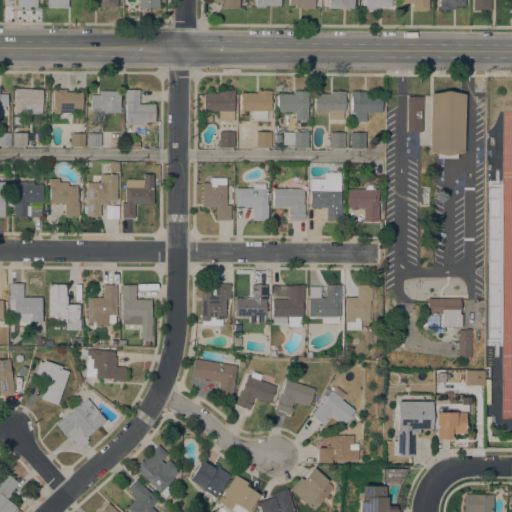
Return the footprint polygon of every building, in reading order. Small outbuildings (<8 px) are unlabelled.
[(67,0),(67,8),(47,7),(47,0),(67,0)] [(157,7),(157,0),(137,0),(137,8),(157,7)] [(238,0),(238,2),(238,8),(221,8),(221,1),(212,1),(212,0),(238,0)] [(313,0),(313,8),(295,8),(295,5),(288,5),(288,0),(313,0)] [(353,0),(353,8),(328,8),(328,0),(353,0)] [(390,0),(390,7),(375,6),(375,9),(363,8),(363,0),(390,0)] [(428,0),(428,10),(412,10),(412,3),(402,3),(402,0),(428,0)] [(464,0),(464,5),(455,5),(455,9),(438,9),(438,0),(464,0)] [(472,10),(472,0),(490,0),(490,10),(472,10)] [(23,114),(23,112),(14,112),(14,89),(41,89),(41,114),(23,114)] [(81,92),(81,110),(72,110),(72,112),(58,112),(58,114),(53,114),(53,111),(52,111),(52,89),(66,89),(66,92),(81,92)] [(138,89),(138,104),(154,104),(154,121),(145,121),(145,125),(131,125),(131,123),(125,123),(125,89),(138,89)] [(219,93),(219,90),(234,91),(234,95),(233,95),(233,121),(218,121),(218,111),(203,111),(203,93),(219,93)] [(256,93),(256,90),(271,90),(271,95),(270,95),(270,110),(266,110),(266,119),(252,119),(252,110),(240,110),(240,93),(256,93)] [(119,91),(119,112),(103,112),(103,119),(92,119),(92,112),(90,112),(90,95),(99,95),(99,91),(119,91)] [(293,94),(293,91),(307,91),(307,119),(295,119),(295,111),(277,111),(277,94),(293,94)] [(330,93),(330,91),(345,91),(345,95),(344,95),(344,111),(342,111),(342,119),(328,120),(328,111),(314,111),(314,93),(330,93)] [(365,91),(365,95),(381,95),(381,112),(366,112),(366,121),(354,121),(354,112),(351,112),(351,108),(350,108),(350,106),(351,106),(351,104),(349,104),(349,101),(351,101),(351,100),(350,100),(350,97),(351,97),(351,96),(350,96),(350,91),(365,91)] [(455,154),(454,159),(435,159),(435,154),(427,153),(428,94),(445,91),(463,95),(462,153),(455,154)] [(420,97),(420,132),(405,132),(405,97),(420,97)] [(233,132),(233,147),(218,147),(219,131),(233,132)] [(270,132),(270,147),(255,147),(255,131),(270,132)] [(10,145),(0,145),(0,132),(10,132),(10,145)] [(308,132),(307,147),(292,147),(292,144),(282,144),(282,132),(308,132)] [(345,132),(344,148),(329,147),(330,132),(345,132)] [(365,132),(365,148),(350,148),(350,132),(365,132)] [(26,133),(26,145),(12,145),(12,133),(26,133)] [(84,133),(84,146),(70,146),(71,133),(84,133)] [(100,133),(100,146),(86,146),(86,133),(100,133)] [(109,162),(118,162),(118,172),(111,172),(109,171),(109,169),(109,162)] [(323,179),(323,173),(340,173),(340,204),(341,204),(341,220),(330,220),(330,219),(326,219),(326,207),(309,207),(310,178),(323,179)] [(100,182),(100,174),(115,174),(116,200),(106,200),(106,204),(100,204),(100,216),(86,216),(86,182),(100,182)] [(152,204),(134,204),(134,217),(121,217),(121,203),(125,203),(124,187),(133,187),(133,183),(143,183),(143,174),(152,174),(152,204)] [(209,182),(209,177),(226,178),(225,205),(230,205),(230,220),(215,220),(215,207),(201,206),(201,182),(209,182)] [(76,202),(78,202),(78,215),(64,215),(64,203),(49,203),(48,178),(58,178),(58,182),(67,182),(67,186),(76,186),(76,202)] [(30,215),(26,215),(26,216),(13,216),(12,181),(33,181),(33,184),(42,184),(42,202),(38,202),(38,205),(40,205),(40,216),(30,216),(30,215)] [(252,188),(252,183),(265,183),(265,188),(266,188),(266,204),(267,204),(267,220),(252,219),(252,207),(243,207),(243,206),(235,206),(235,188),(252,188)] [(377,221),(363,221),(363,208),(354,208),(354,206),(346,206),(346,189),(364,189),(364,188),(366,188),(366,186),(364,186),(364,183),(367,183),(371,183),(371,184),(374,184),(374,186),(371,186),(371,188),(372,188),(372,189),(377,189),(377,221)] [(303,188),(303,204),(304,204),(303,220),(289,220),(289,206),(272,206),(272,188),(303,188)] [(30,324),(18,325),(18,321),(15,321),(15,314),(12,314),(12,313),(7,313),(7,297),(9,297),(9,283),(22,283),(22,297),(40,297),(41,321),(30,321),(30,324)] [(56,319),(47,319),(47,284),(65,284),(65,296),(67,296),(67,304),(78,304),(78,319),(79,319),(79,330),(64,330),(64,322),(56,322),(56,319)] [(135,285),(135,299),(150,300),(150,316),(150,337),(149,337),(149,340),(141,340),(141,337),(140,337),(140,324),(122,324),(122,318),(121,318),(121,301),(120,301),(121,284),(135,285)] [(229,284),(229,298),(225,298),(225,318),(221,318),(221,325),(201,325),(201,320),(200,320),(200,296),(214,296),(214,284),(229,284)] [(251,298),(251,284),(266,284),(266,299),(265,299),(265,322),(248,322),(248,316),(235,316),(235,298),(251,298)] [(295,285),(295,284),(304,284),(304,288),(303,288),(303,300),(302,300),(302,316),(301,316),(301,327),(287,327),(287,316),(286,316),(286,324),(272,324),(272,316),(272,299),(286,299),(286,296),(271,296),(271,285),(295,285)] [(340,300),(340,316),(338,316),(338,323),(321,323),(321,316),(308,316),(308,298),(308,287),(320,287),(320,298),(325,298),(325,284),(340,284),(340,300)] [(372,284),(372,300),(370,300),(370,320),(360,320),(360,329),(346,330),(346,322),(345,322),(345,297),(357,297),(357,284),(372,284)] [(115,315),(114,315),(114,324),(107,323),(107,326),(94,326),(94,322),(86,322),(86,298),(102,298),(102,285),(115,285),(115,315)] [(459,299),(459,314),(460,314),(460,327),(441,326),(441,313),(426,313),(426,298),(459,299)] [(465,330),(465,329),(470,329),(470,357),(457,356),(457,329),(465,330)] [(113,351),(113,357),(115,357),(114,366),(125,367),(124,381),(115,380),(115,381),(102,380),(102,378),(85,376),(86,355),(85,355),(86,349),(113,351)] [(13,393),(12,393),(12,394),(2,395),(2,394),(1,394),(0,387),(0,359),(9,358),(13,393)] [(236,365),(231,397),(217,394),(219,382),(209,380),(209,379),(191,376),(194,359),(236,365)] [(57,404),(40,398),(46,380),(33,375),(38,361),(42,362),(43,360),(61,366),(60,369),(68,371),(57,404)] [(21,376),(20,375),(19,376),(16,373),(17,372),(16,372),(22,365),(23,366),(24,366),(26,368),(26,369),(27,370),(21,376)] [(249,377),(252,371),(261,374),(259,380),(275,386),(268,403),(253,397),(248,409),(234,404),(240,390),(241,390),(246,375),(249,377)] [(293,400),(289,413),(274,409),(279,393),(280,394),(285,379),(314,388),(309,405),(293,400)] [(344,424),(331,414),(323,424),(311,415),(320,403),(321,404),(331,391),(332,392),(336,386),(345,394),(341,399),(355,410),(344,424)] [(80,402),(81,402),(86,398),(99,413),(98,413),(104,420),(86,437),(87,438),(85,440),(87,441),(80,447),(78,446),(76,448),(67,437),(77,428),(75,426),(64,435),(56,424),(80,402)] [(431,401),(431,429),(417,429),(417,433),(411,433),(412,456),(395,456),(395,401),(431,401)] [(434,412),(436,412),(436,408),(444,408),(444,410),(454,410),(454,412),(464,412),(464,433),(450,433),(450,439),(435,439),(434,412)] [(331,460),(331,462),(316,462),(316,447),(329,447),(329,435),(353,435),(353,444),(349,444),(349,449),(359,449),(359,460),(331,460)] [(135,469),(144,459),(143,459),(157,444),(167,454),(160,460),(163,463),(167,459),(176,467),(174,469),(177,472),(172,478),(172,479),(166,485),(171,490),(164,497),(159,492),(135,469)] [(200,488),(188,479),(200,460),(213,468),(215,465),(229,475),(215,498),(212,496),(200,488)] [(314,510),(290,488),(300,477),(302,479),(313,467),(328,480),(327,481),(331,485),(331,490),(314,510)] [(0,511),(0,475),(3,471),(17,482),(9,493),(10,494),(6,499),(16,507),(11,511),(0,511)] [(234,475),(246,482),(244,485),(258,494),(248,511),(247,511),(246,511),(234,511),(218,502),(234,475)] [(158,501),(152,508),(156,511),(129,511),(125,508),(135,497),(126,488),(135,479),(158,501)] [(357,511),(357,501),(360,500),(360,486),(383,485),(383,496),(385,496),(385,506),(394,506),(394,510),(395,510),(395,511),(357,511)] [(260,511),(257,503),(273,497),(271,493),(286,488),(294,511),(260,511)] [(491,511),(462,511),(463,494),(492,494),(491,511)] [(97,511),(107,502),(117,511),(97,511)]
